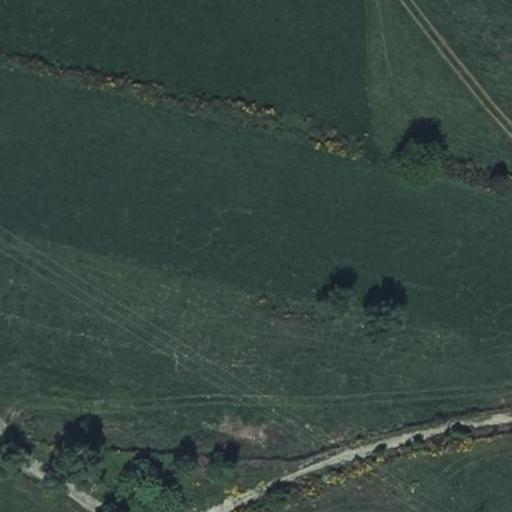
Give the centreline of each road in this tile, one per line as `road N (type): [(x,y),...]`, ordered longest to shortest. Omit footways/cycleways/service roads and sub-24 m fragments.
road 1 (track): [(219,511),(355,454),(511,419)]
road 2 (track): [(0,440),(132,511)]
